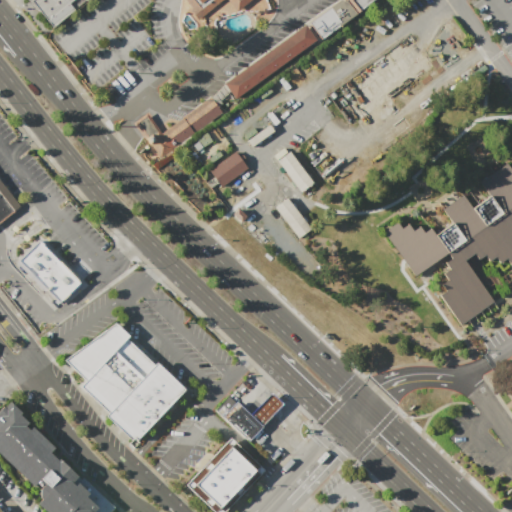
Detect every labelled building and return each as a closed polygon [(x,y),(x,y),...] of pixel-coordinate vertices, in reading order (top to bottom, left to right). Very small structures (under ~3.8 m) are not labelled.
[(25,0),(84,0),(49,29),(25,0)] [(367,0),(157,160),(145,144),(129,123),(144,112),(160,133),(333,0),(367,0)] [(249,0),(235,12),(225,0),(221,0),(199,18),(184,0),(249,0)] [(294,136),(316,120),(320,126),(298,142),(294,136)] [(245,168),(234,151),(207,169),(219,186),(245,168)] [(275,160),(288,151),(311,183),(298,192),(275,160)] [(382,231),(395,222),(400,228),(406,224),(411,231),(417,226),(422,233),(428,228),(433,235),(451,222),(441,209),(461,195),(470,208),(488,196),(479,182),(505,163),(511,172),(511,268),(505,258),(499,263),(494,257),(488,261),(483,255),(477,260),(472,254),(463,261),(492,301),(458,325),(437,295),(444,290),(439,284),(445,279),(441,273),(447,269),(442,263),(449,258),(444,252),(413,274),(382,231)] [(0,183),(18,206),(0,220),(0,183)] [(273,206),(286,197),(308,228),(296,238),(273,206)] [(38,240),(89,273),(45,308),(13,260),(38,240)] [(183,389),(131,443),(104,416),(107,413),(78,385),(83,380),(63,360),(115,322),(183,389)] [(511,377),(500,386),(511,404),(511,377)] [(249,414),(270,393),(281,404),(260,425),(262,427),(247,442),(213,409),(228,394),(249,414)] [(115,504),(107,511),(45,511),(36,503),(40,499),(35,494),(37,491),(0,454),(0,407),(2,405),(3,406),(9,400),(22,413),(20,414),(28,422),(25,425),(30,430),(34,427),(42,435),(43,434),(55,445),(51,449),(63,462),(65,460),(78,473),(77,475),(81,479),(85,475),(115,504)] [(212,511),(184,484),(229,438),(262,470),(221,511),(212,511)]
